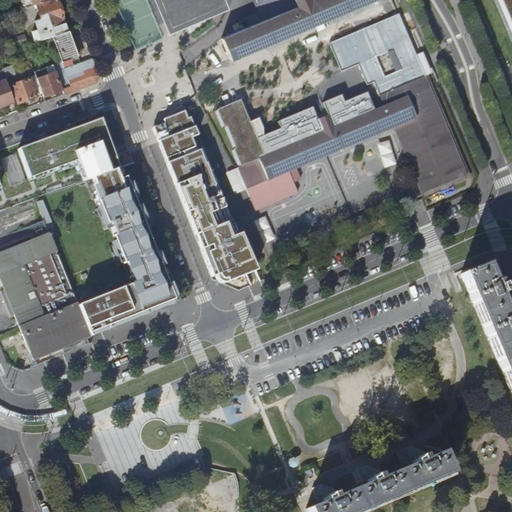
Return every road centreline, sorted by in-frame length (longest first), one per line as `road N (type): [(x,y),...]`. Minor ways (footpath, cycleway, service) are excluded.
road 1 (residential): [(440,298),(461,364),(441,428),(297,488)]
road 2 (residential): [(215,326),(232,363),(256,374),(440,298)]
road 3 (residential): [(116,88),(215,326)]
road 4 (residential): [(430,236),(215,326)]
road 5 (residential): [(433,0),(511,199)]
road 6 (residential): [(215,326),(67,387)]
road 7 (residential): [(67,387),(110,490),(131,511)]
road 8 (residential): [(0,134),(116,88)]
